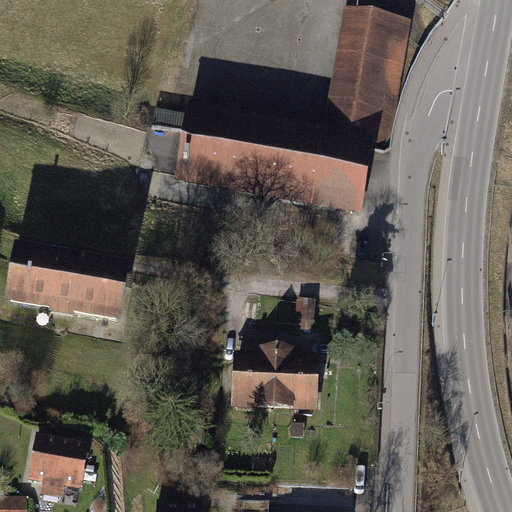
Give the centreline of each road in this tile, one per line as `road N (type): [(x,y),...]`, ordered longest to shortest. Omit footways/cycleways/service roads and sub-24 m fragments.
road 1 (tertiary): [(483,89),(438,95),(417,158),(397,511)]
road 2 (secondary): [(483,89),(466,206),(463,316),(481,448),(501,511)]
